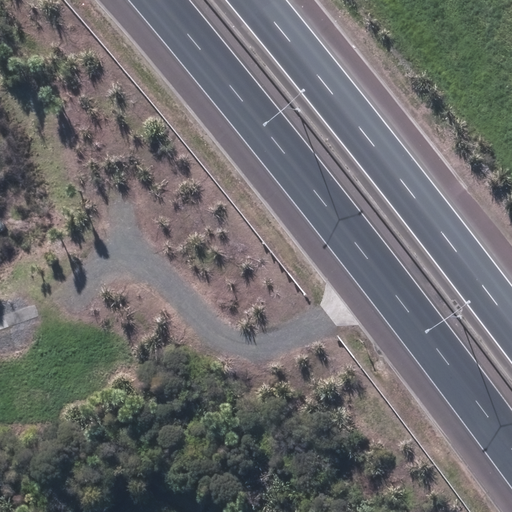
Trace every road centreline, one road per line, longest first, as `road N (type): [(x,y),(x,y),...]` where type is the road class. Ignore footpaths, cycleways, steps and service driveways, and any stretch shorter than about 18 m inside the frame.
road 1 (motorway): [(511,456),(411,325),(128,0)]
road 2 (motorway): [(251,0),(511,338)]
road 3 (track): [(373,282),(266,347),(231,341),(126,248),(119,195)]
